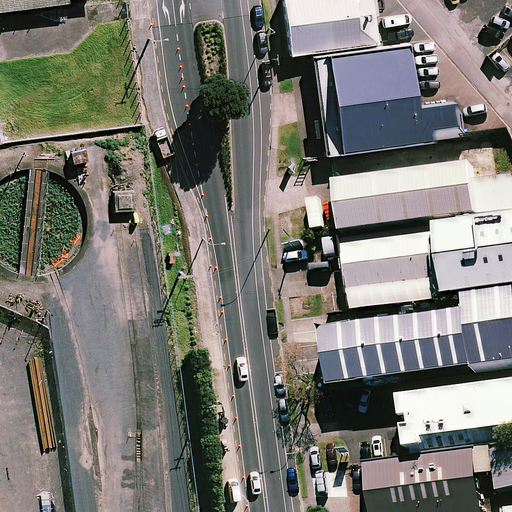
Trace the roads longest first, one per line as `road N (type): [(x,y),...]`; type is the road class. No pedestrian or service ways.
road 1 (secondary): [(238,277),(190,101),(173,0)]
road 2 (secondary): [(231,0),(245,150),(238,277)]
road 3 (secondary): [(269,511),(238,277)]
